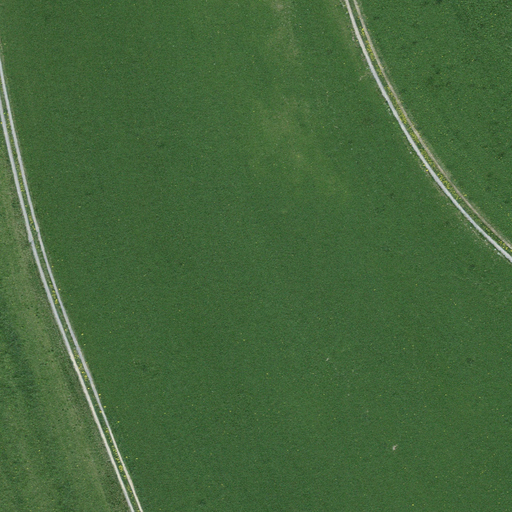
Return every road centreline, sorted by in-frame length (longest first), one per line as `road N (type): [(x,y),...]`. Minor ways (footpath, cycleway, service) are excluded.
road 1 (track): [(129,511),(45,289),(0,108)]
road 2 (track): [(511,254),(488,236),(427,158),(368,50)]
